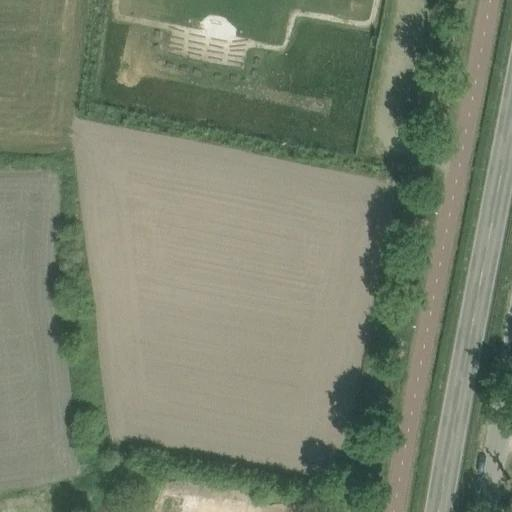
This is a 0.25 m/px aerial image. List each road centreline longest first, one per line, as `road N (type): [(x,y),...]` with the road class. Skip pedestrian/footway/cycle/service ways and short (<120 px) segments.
road 1 (unclassified): [(394,511),(487,0)]
road 2 (secondary): [(511,110),(437,511)]
road 3 (unclassified): [(481,511),(511,344)]
